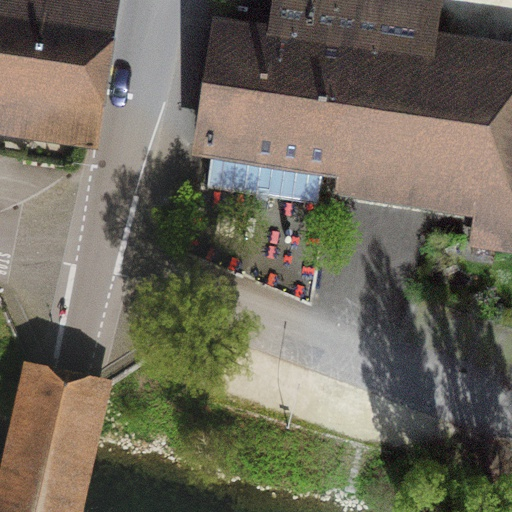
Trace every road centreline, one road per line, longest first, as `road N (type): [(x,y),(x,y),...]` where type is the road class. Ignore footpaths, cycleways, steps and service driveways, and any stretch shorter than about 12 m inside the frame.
road 1 (residential): [(511,396),(92,248)]
road 2 (secondary): [(31,511),(92,248)]
road 3 (secondary): [(92,248),(147,0)]
